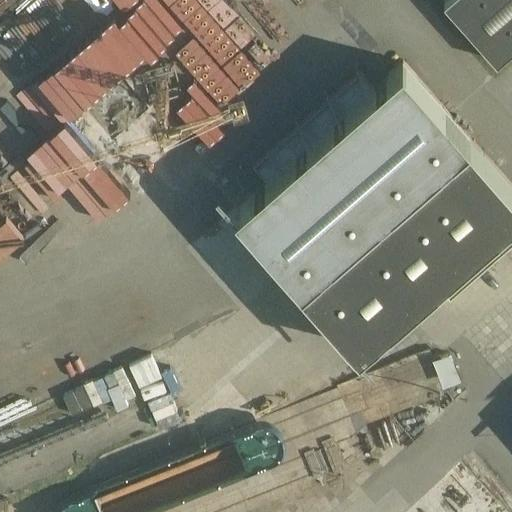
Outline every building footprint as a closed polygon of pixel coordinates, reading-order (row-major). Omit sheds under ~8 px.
[(97,0),(61,0),(20,32),(53,74),(17,102),(68,167),(107,137),(85,109),(184,31),(159,0),(139,0),(114,20),(97,0)] [(511,0),(444,0),(497,60),(511,47),(511,0)] [(199,132),(248,87),(209,45),(160,91),(199,132)] [(235,207),(303,285),(471,137),(403,60),(373,85),(359,70),(253,164),(266,179),(235,207)] [(152,102),(80,168),(113,204),(186,138),(152,102)] [(511,246),(511,184),(471,137),(303,285),(302,286),(361,353),(438,285),(451,300),(511,246)] [(0,251),(21,237),(2,208),(0,208),(0,251)] [(400,409),(443,391),(425,349),(375,370),(380,382),(387,379),(400,409)] [(128,361),(137,384),(161,374),(151,351),(128,361)] [(438,382),(457,378),(451,351),(432,355),(438,382)] [(168,391),(147,398),(158,427),(178,420),(168,391)]
